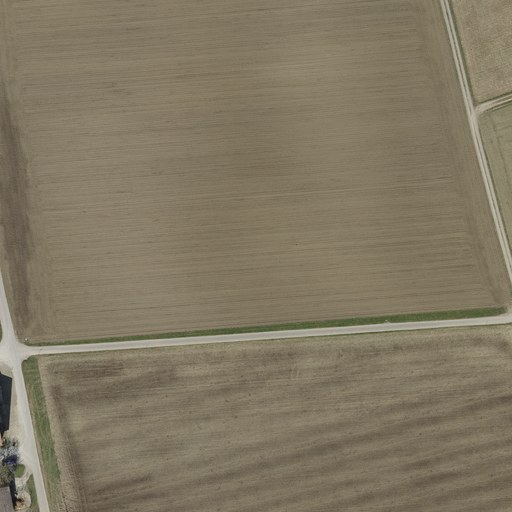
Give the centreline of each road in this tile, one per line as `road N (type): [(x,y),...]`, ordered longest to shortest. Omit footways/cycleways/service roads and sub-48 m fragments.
road 1 (track): [(511,318),(0,356)]
road 2 (track): [(443,0),(511,270)]
road 3 (unclassified): [(0,287),(45,511)]
